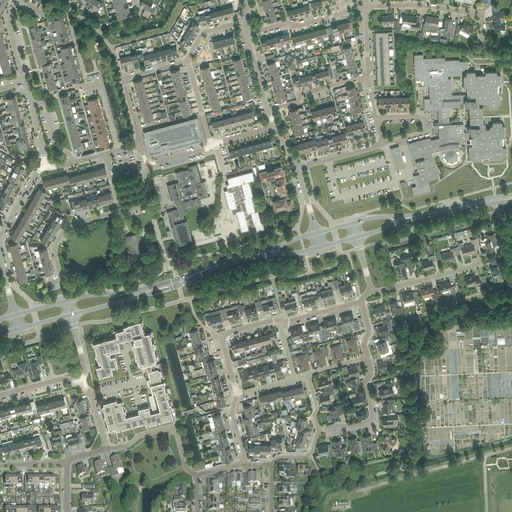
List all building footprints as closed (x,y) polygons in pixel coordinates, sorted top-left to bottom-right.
[(91,11),(96,0),(90,0),(88,5),(90,6),(88,9),(91,11)] [(97,0),(96,0),(91,11),(93,12),(95,8),(98,10),(102,2),(97,0)] [(148,0),(142,0),(141,2),(145,5),(144,8),(145,9),(152,12),(153,13),(155,10),(151,8),(150,8),(153,3),(153,2),(148,0)] [(324,6),(323,3),(322,0),(316,0),(318,8),(324,6)] [(118,19),(127,16),(126,13),(130,12),(129,10),(117,13),(118,19)] [(205,13),(204,10),(198,11),(201,23),(207,21),(205,13)] [(504,23),(503,13),(503,11),(493,12),(495,32),(501,32),(500,30),(505,29),(505,23),(504,23)] [(398,20),(394,20),(394,15),(388,16),(382,16),(382,23),(394,23),(394,28),(398,28),(398,20)] [(420,22),(416,22),(417,17),(405,15),(404,19),(403,19),(403,23),(411,24),(411,29),(419,30),(420,22)] [(430,32),(432,17),(426,16),(425,24),(423,24),(422,31),(430,32)] [(438,26),(439,18),(432,17),(430,32),(434,33),(434,32),(438,33),(439,26),(438,26)] [(50,28),(64,24),(63,18),(53,20),(54,24),(50,25),(50,28)] [(453,35),(455,27),(451,26),(452,20),(446,19),(444,29),(447,30),(447,34),(453,35)] [(188,26),(196,30),(199,25),(191,21),(188,26)] [(466,33),(470,35),(474,28),(464,22),(462,26),(457,25),(456,33),(458,34),(461,29),(463,31),(463,32),(466,33)] [(57,32),(66,30),(64,24),(50,28),(51,30),(56,29),(57,32)] [(42,27),(38,29),(37,25),(29,27),(31,33),(39,31),(43,30),(42,27)] [(340,35),(339,34),(337,25),(332,27),(329,28),(331,34),(331,37),(340,35)] [(193,35),(196,30),(188,26),(186,31),(193,35)] [(328,35),(331,34),(329,28),(326,29),(326,28),(321,30),(323,38),(328,36),(328,35)] [(54,39),(68,35),(66,30),(57,32),(57,36),(53,37),(54,39)] [(324,41),(323,38),(321,30),(315,31),(317,40),(318,42),(324,41)] [(40,37),(39,31),(31,33),(32,39),(40,37)] [(190,40),(193,35),(186,31),(183,36),(190,40)] [(313,44),(310,33),(304,34),(306,42),(306,43),(307,46),(313,44)] [(54,39),(54,42),(59,41),(60,44),(69,41),(68,35),(54,39)] [(187,45),(190,40),(183,36),(180,41),(187,45)] [(32,39),(34,46),(45,43),(44,40),(41,41),(40,37),(32,39)] [(46,42),(45,43),(34,46),(36,52),(44,49),(43,46),(47,45),(46,42)] [(342,55),(353,52),(351,46),(350,43),(339,46),(342,55)] [(58,56),(72,52),(70,46),(61,49),(62,52),(57,53),(58,56)] [(37,58),(45,56),(44,49),(36,52),(37,58)] [(148,52),(148,53),(147,50),(143,51),(143,54),(144,58),(145,62),(151,61),(148,52)] [(64,61),(74,58),(72,52),(58,56),(59,58),(63,57),(64,61)] [(346,59),(354,57),(353,52),(342,55),(343,60),(346,59)] [(493,126),(490,126),(490,129),(485,129),(485,124),(483,124),(483,108),(479,108),(479,103),(487,102),(487,105),(489,105),(490,109),(498,108),(498,105),(501,105),(500,94),(497,94),(497,83),(501,83),(500,75),(497,75),(497,72),(486,72),(486,75),(475,76),(475,72),(467,72),(467,76),(464,76),(464,87),(467,87),(467,95),(470,95),(470,97),(465,98),(465,95),(452,95),(451,79),(448,79),(448,76),(462,75),(462,69),(468,69),(468,61),(459,61),(459,60),(445,60),(445,58),(423,58),(423,54),(414,55),(415,80),(424,80),(424,86),(429,85),(430,99),(424,99),(425,110),(438,110),(439,123),(436,124),(436,126),(436,127),(437,127),(439,128),(439,138),(431,141),(430,138),(408,144),(414,165),(417,164),(421,177),(417,178),(419,186),(412,188),(414,195),(430,191),(428,181),(438,178),(431,152),(441,149),(442,152),(444,151),(444,152),(445,152),(446,152),(446,153),(445,157),(447,161),(452,163),(456,160),(458,155),(455,151),(456,150),(459,149),(459,147),(462,147),(461,136),(474,135),(475,138),(472,138),(472,146),(469,146),(470,157),(473,157),(473,161),(481,160),(481,157),(491,156),(492,159),(503,159),(503,156),(506,156),(506,147),(502,147),(502,137),(505,137),(504,126),(501,126),(501,122),(493,123),(493,126)] [(45,56),(37,58),(39,64),(47,62),(45,56)] [(61,68),(75,64),(74,58),(64,61),(65,64),(60,65),(61,68)] [(269,69),(277,67),(275,61),(278,60),(277,58),(266,61),(269,69)] [(0,62),(1,67),(9,65),(8,59),(0,61),(0,62)] [(44,71),(52,69),(50,63),(42,65),(44,71)] [(67,72),(77,70),(75,64),(61,68),(62,70),(66,69),(67,72)] [(9,65),(1,67),(3,74),(11,71),(9,65)] [(333,75),(331,70),(330,65),(324,67),(324,69),(322,70),(324,78),(330,77),(330,76),(333,75)] [(46,77),(54,75),(52,69),(44,71),(46,77)] [(64,79),(78,75),(77,70),(67,72),(68,75),(64,77),(64,79)] [(300,76),(301,76),(299,70),(296,71),(297,76),(292,77),(294,86),(303,84),(300,76)] [(47,84),(55,81),(54,75),(46,77),(47,84)] [(64,79),(65,82),(69,80),(70,84),(80,81),(78,75),(64,79)] [(55,81),(47,84),(49,90),(57,88),(55,81)] [(357,92),(357,93),(358,92),(358,89),(356,90),(355,86),(343,90),(343,92),(345,92),(346,92),(347,92),(348,95),(357,92)] [(358,96),(357,93),(357,92),(348,95),(344,96),(345,98),(347,98),(348,98),(349,97),(350,100),(350,101),(358,98),(360,98),(359,95),(358,96)] [(62,103),(70,101),(68,94),(60,97),(62,103)] [(7,105),(16,102),(15,96),(7,99),(7,98),(3,99),(3,102),(7,100),(8,104),(7,104),(7,105)] [(84,108),(99,104),(97,98),(88,101),(89,104),(84,106),(84,108)] [(351,106),(360,104),(362,104),(361,101),(359,102),(358,98),(350,101),(350,100),(346,101),(346,104),(348,103),(349,104),(350,103),(351,106)] [(64,109),(72,107),(70,101),(62,103),(64,109)] [(6,111),(18,108),(16,102),(7,105),(8,108),(5,108),(6,111)] [(91,112),(100,110),(99,104),(84,108),(85,110),(90,109),(91,112)] [(351,106),(347,107),(348,110),(350,109),(351,109),(352,109),(353,112),(363,109),(362,107),(361,107),(360,104),(351,106)] [(331,115),(329,106),(329,105),(327,105),(327,107),(323,108),(326,117),(327,121),(329,120),(329,118),(329,117),(328,116),(331,115)] [(326,117),(323,108),(323,106),(321,107),(321,109),(318,110),(320,118),(321,122),(323,122),(323,120),(323,119),(323,118),(326,117)] [(65,115),(73,113),(72,107),(64,109),(65,115)] [(291,117),(300,114),(299,111),(300,111),(301,110),(303,110),(302,107),(289,111),(290,114),(289,115),(289,117),(291,117)] [(88,120),(102,116),(100,110),(91,112),(92,116),(87,117),(88,120)] [(9,121),(21,118),(19,113),(11,115),(12,118),(8,119),(9,121)] [(67,121),(75,119),(73,113),(65,115),(67,121)] [(293,123),(301,120),(301,117),(302,117),(302,116),(304,116),(303,113),(300,114),(291,117),(292,120),(290,121),(291,123),(293,123)] [(94,124),(103,122),(102,116),(88,120),(88,122),(93,121),(94,124)] [(221,116),(217,118),(217,121),(220,129),(225,128),(222,119),(221,116)] [(197,117),(155,129),(156,134),(162,133),(166,150),(203,140),(197,117)] [(358,122),(360,131),(360,133),(363,132),(362,131),(366,130),(363,117),(360,118),(361,120),(360,121),(361,122),(358,122)] [(69,127),(77,125),(75,119),(67,121),(69,127)] [(294,129),(303,126),(302,123),(303,123),(304,122),(306,121),(305,119),(301,120),(293,123),(294,126),(292,127),(293,129),(294,129)] [(354,133),(352,124),(351,120),(349,121),(349,123),(349,124),(349,125),(346,126),(347,130),(344,131),(345,133),(346,137),(351,135),(351,134),(354,133)] [(91,131),(105,127),(103,122),(94,124),(95,127),(90,129),(91,131)] [(14,132),(25,129),(24,123),(22,124),(16,126),(17,129),(13,130),(14,132)] [(70,133),(78,131),(77,125),(69,127),(70,133)] [(294,135),(304,132),(304,129),(305,128),(306,128),(307,127),(307,125),(303,126),(294,129),(295,132),(293,132),(294,135)] [(97,136),(106,133),(105,127),(91,131),(91,134),(96,132),(97,136)] [(156,135),(156,134),(155,129),(143,132),(147,143),(158,140),(156,135)] [(80,137),(79,133),(82,132),(82,130),(78,131),(70,133),(72,139),(80,137)] [(345,133),(342,134),(342,133),(341,132),(341,130),(338,131),(339,134),(342,143),(345,142),(346,144),(348,143),(346,137),(345,133)] [(339,134),(336,135),(336,134),(335,134),(335,132),(332,132),(333,136),(334,136),(336,144),(339,144),(340,145),(342,145),(342,143),(339,134)] [(94,143),(108,139),(106,133),(97,136),(98,139),(93,140),(94,143)] [(161,151),(166,150),(162,133),(156,134),(156,135),(158,140),(159,146),(161,151)] [(334,136),(333,136),(331,137),(330,136),(330,135),(329,133),(327,134),(328,138),(330,146),(334,145),(334,147),(336,146),(336,144),(334,136)] [(17,143),(20,142),(28,140),(27,135),(19,137),(20,140),(16,141),(17,143)] [(328,138),(325,138),(324,138),(324,137),(323,135),(321,135),(322,139),(324,148),(328,147),(328,148),(331,148),(330,146),(328,138)] [(316,139),(313,140),(312,139),(312,138),(311,136),(309,137),(310,141),(312,149),(316,148),(316,150),(319,149),(316,139)] [(322,139),(319,140),(319,139),(318,138),(318,136),(315,137),(316,139),(319,149),(322,148),(323,150),(325,149),(324,148),(322,139)] [(82,143),(80,137),(72,139),(74,145),(82,143)] [(310,141),(307,141),(307,140),(306,140),(305,138),(303,138),(304,142),(306,151),(310,150),(310,151),(313,151),(312,149),(310,141)] [(94,143),(95,145),(99,144),(100,147),(110,145),(108,139),(94,143)] [(304,142),(301,143),(300,142),(300,141),(299,139),(297,140),(300,152),(304,151),(304,153),(307,152),(306,151),(304,142)] [(28,140),(20,142),(22,148),(23,150),(29,149),(28,146),(30,146),(28,140)] [(148,149),(159,146),(158,140),(147,143),(148,149)] [(82,150),(83,149),(82,145),(85,145),(85,142),(82,143),(74,145),(75,151),(76,151),(82,150)] [(150,154),(161,151),(159,146),(148,149),(150,154)] [(396,170),(398,170),(404,168),(399,147),(391,149),(396,170)] [(209,174),(215,172),(211,161),(206,162),(209,174)] [(12,169),(21,174),(24,169),(17,165),(16,166),(13,165),(11,168),(12,169)] [(199,180),(200,180),(196,165),(188,167),(189,169),(184,171),(184,170),(176,172),(179,182),(168,185),(172,200),(175,199),(175,201),(178,210),(173,211),(173,210),(167,211),(169,217),(169,218),(170,217),(173,226),(171,226),(175,239),(179,238),(180,244),(192,241),(187,220),(185,221),(183,211),(186,210),(186,209),(200,205),(202,204),(201,198),(209,196),(204,181),(200,182),(199,180)] [(101,177),(107,175),(105,167),(99,169),(101,177)] [(260,173),(262,181),(283,175),(281,167),(260,173)] [(8,171),(7,173),(18,179),(21,174),(12,169),(10,172),(9,171),(8,171)] [(95,179),(101,177),(99,169),(93,171),(95,179)] [(89,180),(95,179),(93,171),(87,172),(89,180)] [(253,197),(249,182),(255,180),(253,171),(227,178),(228,184),(226,184),(228,190),(224,191),(229,210),(232,209),(233,215),(237,214),(241,232),(249,230),(249,228),(252,227),(253,229),(253,230),(256,229),(256,231),(264,229),(259,210),(255,211),(252,197),(253,197)] [(83,182),(89,180),(87,172),(81,174),(83,182)] [(15,184),(18,179),(7,173),(6,175),(10,177),(8,180),(15,184)] [(77,183),(83,182),(81,174),(74,176),(77,183)] [(57,185),(64,184),(61,176),(55,178),(57,185)] [(70,185),(77,183),(74,176),(68,177),(69,182),(70,185)] [(51,187),(57,185),(55,178),(49,179),(51,187)] [(285,184),(286,184),(284,178),(276,181),(277,184),(276,185),(277,188),(285,186),(285,184)] [(45,189),(51,187),(49,179),(43,181),(45,189)] [(17,185),(15,184),(8,180),(6,183),(5,182),(3,184),(14,190),(17,185)] [(11,195),(14,190),(3,184),(2,186),(6,188),(4,191),(11,195)] [(288,193),(287,188),(286,188),(285,186),(277,188),(278,192),(279,192),(280,195),(288,193)] [(43,197),(46,192),(39,188),(35,193),(43,197)] [(0,194),(8,200),(11,195),(4,191),(2,194),(0,192),(0,194)] [(104,194),(106,202),(112,200),(110,192),(104,194)] [(40,203),(43,197),(35,193),(32,199),(40,203)] [(0,201),(5,204),(8,200),(0,194),(0,201)] [(104,194),(98,196),(100,203),(106,202),(104,194)] [(94,205),(100,203),(98,196),(92,197),(94,205)] [(88,207),(94,205),(92,197),(86,199),(88,207)] [(36,208),(40,203),(32,199),(29,204),(36,208)] [(80,201),(79,201),(79,199),(77,199),(77,201),(74,202),(73,201),(70,202),(71,208),(75,207),(76,210),(82,208),(80,201)] [(82,208),(88,207),(86,199),(80,201),(82,208)] [(293,210),(291,202),(287,203),(286,200),(282,201),(283,202),(274,205),(276,211),(286,208),(287,212),(293,210)] [(33,214),(36,208),(29,204),(26,210),(33,214)] [(30,219),(33,214),(26,210),(23,215),(30,219)] [(54,212),(51,218),(60,223),(63,217),(61,216),(62,214),(62,213),(56,210),(54,212)] [(27,225),(30,219),(23,215),(20,221),(27,225)] [(57,229),(60,223),(51,218),(50,220),(52,221),(50,224),(57,229)] [(24,230),(27,225),(20,221),(17,226),(24,230)] [(54,234),(57,229),(50,224),(47,230),(54,234)] [(21,236),(24,230),(17,226),(14,232),(21,236)] [(51,239),(54,234),(47,230),(43,235),(51,239)] [(18,241),(21,236),(14,232),(10,237),(18,241)] [(129,255),(144,251),(139,233),(131,235),(129,236),(124,237),(129,255)] [(487,252),(495,250),(493,246),(497,245),(494,234),(488,235),(489,241),(485,242),(487,252)] [(47,245),(51,239),(43,235),(40,241),(47,245)] [(459,250),(462,249),(464,255),(471,253),(472,254),(476,253),(475,250),(479,249),(476,239),(470,240),(472,244),(464,246),(462,242),(458,243),(459,250)] [(11,251),(19,249),(17,243),(9,245),(11,251)] [(453,256),(458,254),(456,247),(450,249),(451,251),(441,254),(443,261),(454,258),(453,256)] [(40,256),(48,254),(47,248),(39,250),(40,256)] [(13,257),(21,255),(19,249),(11,251),(13,257)] [(42,262),(50,260),(48,254),(40,256),(42,262)] [(14,263),(22,261),(21,255),(13,257),(14,263)] [(434,255),(428,257),(429,260),(422,262),(424,270),(434,267),(432,262),(436,261),(434,255)] [(410,272),(414,271),(410,256),(401,259),(402,262),(394,264),(396,273),(398,272),(399,276),(407,274),(404,266),(408,265),(410,272)] [(41,269),(52,266),(50,260),(42,262),(43,266),(40,267),(41,269)] [(498,266),(501,265),(499,260),(492,261),(494,267),(490,268),(493,278),(500,276),(498,266)] [(16,269),(24,267),(22,261),(14,263),(16,269)] [(45,275),(53,272),(52,266),(41,269),(42,272),(44,271),(45,275)] [(17,276),(26,273),(24,267),(16,269),(17,276)] [(19,282),(27,280),(26,273),(17,276),(19,282)] [(79,280),(79,278),(78,275),(72,276),(73,279),(73,281),(75,285),(80,283),(79,280)] [(476,285),(481,284),(479,277),(476,278),(475,275),(465,278),(467,286),(476,283),(476,285)] [(345,284),(347,294),(353,292),(351,285),(354,284),(352,279),(347,280),(348,283),(345,284)] [(347,294),(345,284),(341,285),(341,282),(338,282),(338,280),(334,281),(334,283),(336,289),(340,288),(342,295),(347,294)] [(328,285),(325,286),(326,289),(329,299),(334,297),(332,290),(336,289),(334,283),(334,281),(328,283),(328,285)] [(451,294),(456,293),(454,286),(451,286),(450,282),(440,285),(442,292),(450,290),(451,294)] [(329,299),(326,289),(323,290),(322,286),(316,288),(316,290),(317,294),(321,293),(323,300),(329,299)] [(433,298),(439,297),(437,290),(434,291),(432,287),(421,290),(423,298),(432,295),(433,298)] [(318,296),(317,294),(316,290),(313,291),(312,290),(307,292),(308,296),(311,306),(316,304),(314,297),(318,296)] [(290,301),(292,311),(298,309),(296,302),(299,301),(296,292),(291,294),(293,300),(290,301)] [(415,304),(419,303),(417,297),(414,298),(412,292),(402,295),(404,303),(414,301),(415,304)] [(311,306),(308,296),(305,297),(304,294),(298,295),(300,301),(303,300),(305,307),(311,306)] [(292,311),(290,301),(286,302),(285,296),(279,298),(282,309),(286,308),(287,312),(292,311)] [(274,304),(277,303),(276,297),(267,299),(270,312),(276,310),(274,304)] [(265,313),(270,312),(267,299),(258,301),(260,308),(263,307),(265,313)] [(256,308),(260,308),(258,301),(255,302),(256,306),(250,308),(253,316),(258,315),(256,308)] [(396,314),(403,312),(402,306),(399,307),(397,301),(390,303),(392,312),(391,312),(392,316),(397,315),(396,314)] [(242,310),(241,306),(240,304),(237,305),(237,306),(232,307),(233,311),(235,319),(240,318),(238,311),(242,310)] [(253,316),(250,308),(245,309),(244,305),(241,306),(242,310),(242,312),(246,311),(247,318),(253,316)] [(379,307),(373,309),(376,317),(386,314),(386,316),(389,315),(387,306),(384,307),(384,305),(379,306),(379,307)] [(233,311),(232,311),(231,307),(226,309),(226,308),(223,309),(224,315),(228,314),(229,321),(235,319),(233,311)] [(221,316),(224,315),(223,309),(219,310),(219,311),(214,312),(217,324),(223,323),(221,316)] [(212,326),(217,324),(214,312),(209,313),(205,314),(207,320),(210,319),(212,326)] [(359,329),(358,326),(359,326),(357,320),(354,321),(352,313),(347,315),(349,324),(352,323),(354,328),(354,327),(355,330),(359,329)] [(347,325),(349,324),(347,315),(341,316),(343,324),(340,325),(342,332),(343,334),(349,332),(347,325)] [(342,332),(340,325),(337,326),(335,318),(330,319),(332,329),(336,328),(337,333),(342,332)] [(329,330),(332,329),(330,319),(324,321),(326,329),(323,329),(326,338),(331,336),(329,330)] [(157,359),(150,333),(144,334),(141,321),(128,324),(128,325),(124,326),(125,329),(113,332),(114,338),(94,343),(99,363),(102,363),(102,365),(97,367),(100,377),(113,373),(112,367),(118,366),(115,355),(114,356),(113,353),(113,352),(121,349),(119,342),(131,338),(133,342),(135,351),(139,364),(142,363),(143,366),(146,365),(150,380),(147,381),(148,387),(150,386),(153,394),(155,393),(160,411),(151,414),(149,407),(143,408),(138,410),(139,414),(126,418),(121,402),(117,403),(117,400),(103,404),(104,407),(103,407),(109,430),(116,429),(116,431),(146,423),(146,426),(173,419),(163,382),(161,383),(160,377),(162,377),(160,371),(159,372),(158,370),(152,372),(150,364),(156,362),(156,360),(157,359)] [(388,327),(392,326),(390,321),(383,322),(384,326),(378,327),(380,334),(389,332),(388,327)] [(326,338),(323,329),(321,330),(318,322),(313,324),(315,333),(319,333),(320,339),(326,338)] [(312,334),(315,333),(313,324),(307,325),(309,333),(307,334),(308,340),(313,338),(312,334)] [(196,330),(195,327),(195,325),(185,328),(187,333),(189,332),(191,337),(199,335),(198,329),(196,330)] [(301,327),(296,329),(299,340),(302,340),(303,341),(308,340),(307,334),(304,335),(301,327)] [(292,338),(290,339),(291,345),(296,343),(296,341),(299,340),(296,329),(290,330),(292,338)] [(267,344),(272,342),(272,339),(274,338),(273,332),(264,334),(267,344)] [(261,345),(267,344),(264,334),(259,336),(261,345)] [(199,335),(191,337),(192,342),(191,342),(192,345),(201,343),(199,335)] [(355,341),(358,340),(357,335),(351,337),(351,340),(347,341),(350,355),(359,353),(355,341)] [(256,347),(261,345),(259,336),(253,337),(256,347)] [(250,348),(256,347),(253,337),(248,339),(250,348)] [(378,349),(387,346),(386,341),(389,340),(388,337),(382,338),(383,341),(376,343),(378,349)] [(245,350),(250,348),(248,339),(242,340),(245,350)] [(239,351),(245,350),(242,340),(237,342),(239,351)] [(234,353),(239,351),(237,342),(231,343),(234,353)] [(201,343),(192,345),(193,348),(194,348),(195,353),(204,351),(201,343)] [(341,352),(344,351),(342,344),(339,344),(339,346),(331,348),(335,362),(343,359),(341,352)] [(324,357),(327,356),(324,346),(320,348),(320,351),(314,352),(318,366),(326,364),(324,357)] [(387,346),(378,349),(379,354),(386,352),(387,355),(392,353),(392,350),(388,351),(387,346)] [(196,362),(202,360),(204,360),(203,357),(205,356),(204,351),(195,353),(196,358),(195,359),(196,362)] [(282,361),(277,362),(277,361),(277,359),(276,353),(271,354),(272,357),(274,363),(276,373),(282,371),(281,368),(284,367),(282,361)] [(307,361),(310,360),(308,353),(305,354),(305,355),(297,357),(301,371),(309,369),(307,361)] [(38,363),(42,362),(40,355),(36,357),(37,360),(30,362),(33,374),(41,372),(38,363)] [(386,363),(390,362),(388,357),(382,358),(383,361),(378,363),(380,371),(388,368),(386,363)] [(204,368),(216,365),(214,360),(213,360),(212,358),(204,360),(202,360),(204,368)] [(15,379),(30,375),(26,363),(18,365),(19,369),(12,371),(15,379)] [(271,375),(276,373),(274,363),(268,365),(271,375)] [(216,365),(204,368),(206,374),(206,373),(207,376),(208,376),(216,374),(216,371),(217,371),(216,365)] [(265,376),(271,375),(268,365),(263,366),(265,376)] [(260,378),(265,376),(263,366),(257,368),(260,378)] [(345,381),(346,381),(353,379),(352,376),(357,374),(355,367),(348,369),(350,376),(344,378),(345,381)] [(254,379),(260,378),(257,368),(252,369),(254,379)] [(246,371),(244,371),(243,369),(238,370),(238,373),(241,372),(243,382),(249,381),(246,371)] [(249,381),(254,379),(252,369),(246,371),(249,381)] [(9,381),(12,380),(10,373),(4,375),(4,376),(0,377),(0,386),(10,383),(9,381)] [(212,384),(220,382),(219,376),(217,377),(216,374),(208,376),(209,379),(210,379),(212,384)] [(325,391),(333,389),(331,382),(329,383),(328,379),(318,382),(320,388),(324,387),(325,391)] [(353,379),(346,381),(346,382),(347,386),(351,385),(352,390),(360,388),(357,380),(354,382),(353,379)] [(213,393),(221,390),(220,387),(222,387),(220,382),(212,384),(213,389),(212,389),(213,393)] [(393,382),(386,384),(387,388),(380,390),(382,397),(393,394),(391,387),(394,386),(393,382)] [(308,395),(306,389),(304,390),(303,387),(297,388),(300,397),(302,397),(301,396),(305,395),(305,396),(308,395)] [(300,399),(300,397),(297,388),(292,389),(294,398),(298,397),(298,399),(300,399)] [(325,391),(322,391),(323,396),(319,397),(321,403),(331,401),(329,395),(334,393),(333,389),(325,391)] [(216,400),(225,398),(223,393),(222,393),(221,390),(213,393),(214,396),(215,395),(216,400)] [(356,405),(364,403),(362,395),(356,397),(355,394),(349,396),(351,401),(354,400),(356,405)] [(267,407),(269,407),(266,395),(260,396),(261,398),(259,399),(260,404),(262,403),(262,405),(266,404),(267,407)] [(74,407),(85,404),(83,399),(78,400),(77,397),(71,399),(72,402),(74,401),(75,404),(74,404),(73,405),(74,407)] [(217,409),(225,407),(224,404),(226,403),(225,398),(216,400),(218,406),(216,406),(217,409)] [(392,407),(394,407),(393,399),(382,400),(382,404),(384,404),(384,411),(392,411),(392,407)] [(27,411),(32,410),(33,414),(37,413),(35,406),(31,407),(30,400),(24,402),(27,411)] [(245,412),(254,410),(254,408),(253,408),(252,405),(253,405),(252,402),(246,403),(247,406),(244,407),(245,412)] [(84,413),(84,410),(86,410),(85,404),(74,407),(74,409),(75,409),(76,409),(77,412),(75,412),(76,415),(84,413)] [(331,415),(328,416),(328,417),(328,420),(329,420),(332,419),(332,420),(339,418),(338,412),(342,411),(341,404),(333,406),(334,409),(330,410),(331,415)] [(358,418),(367,416),(365,408),(362,409),(361,407),(351,409),(352,414),(357,412),(358,418)] [(214,422),(222,420),(221,414),(219,415),(218,412),(210,414),(211,417),(212,417),(214,422)] [(88,415),(85,416),(84,413),(76,415),(77,418),(79,418),(80,423),(89,421),(88,415)] [(298,423),(307,425),(308,423),(307,423),(307,419),(303,418),(304,415),(298,414),(297,417),(299,417),(298,423)] [(398,420),(397,414),(387,415),(387,418),(383,419),(383,423),(385,423),(385,426),(389,426),(389,427),(394,427),(393,420),(398,420)] [(252,418),(253,418),(255,417),(255,416),(252,416),(246,418),(246,417),(243,418),(244,424),(253,422),(252,418)] [(215,430),(224,428),(222,420),(214,422),(215,427),(214,427),(215,430)] [(89,430),(88,427),(91,426),(89,421),(80,423),(82,428),(80,429),(80,432),(89,430)] [(307,425),(298,423),(295,422),(293,427),(296,428),(300,429),(305,430),(305,427),(307,427),(307,425)] [(252,436),(257,435),(257,432),(255,432),(254,429),(256,428),(255,426),(246,429),(247,434),(251,433),(252,436)] [(227,436),(225,432),(224,428),(215,430),(216,433),(217,433),(218,438),(227,436)] [(300,429),(296,428),(295,433),(299,434),(307,436),(308,433),(309,433),(309,431),(305,430),(300,429)] [(54,436),(57,444),(62,443),(59,435),(62,434),(61,430),(53,432),(54,436)] [(393,447),(396,440),(390,436),(391,433),(384,430),(382,434),(385,436),(382,442),(385,443),(383,447),(388,450),(390,446),(393,447)] [(77,435),(72,437),(74,446),(80,444),(79,442),(82,442),(80,432),(77,433),(77,435)] [(57,444),(54,436),(52,436),(51,433),(45,434),(47,439),(50,438),(52,446),(57,444)] [(36,446),(34,437),(33,435),(28,437),(29,438),(31,448),(36,446)] [(74,446),(72,437),(66,438),(66,436),(63,437),(65,443),(67,442),(69,447),(74,446)] [(216,448),(229,444),(227,436),(218,438),(215,439),(217,444),(215,445),(216,448)] [(374,452),(378,451),(377,443),(372,444),(371,436),(363,438),(365,449),(373,447),(374,452)] [(276,440),(276,449),(278,449),(278,448),(282,448),(282,443),(285,443),(285,437),(282,437),(282,440),(276,440)] [(306,442),(297,439),(294,438),(294,439),(294,440),(292,446),(293,447),(294,447),(298,448),(299,446),(304,447),(305,443),(306,444),(306,442)] [(359,453),(363,452),(361,445),(358,446),(356,438),(349,440),(351,451),(359,450),(359,453)] [(342,456),(347,455),(346,448),(342,448),(341,441),(333,443),(335,454),(341,453),(342,456)] [(231,452),(230,448),(229,444),(216,448),(217,451),(218,450),(220,456),(223,455),(231,452)] [(330,456),(333,455),(331,445),(327,446),(327,445),(319,446),(321,455),(329,453),(330,456)] [(231,458),(233,458),(231,452),(223,455),(224,460),(223,460),(224,463),(232,461),(231,458)] [(109,468),(111,474),(111,477),(118,475),(117,470),(123,469),(119,456),(111,458),(113,467),(109,468)] [(111,474),(109,468),(104,470),(102,461),(94,463),(97,475),(100,474),(101,477),(111,474)] [(294,477),(294,470),(290,470),(290,465),(279,465),(279,466),(278,466),(278,469),(279,469),(279,472),(285,472),(285,474),(286,475),(287,475),(287,477),(294,477)] [(305,476),(311,476),(312,475),(312,470),(308,470),(308,465),(298,465),(298,472),(305,472),(305,476)] [(84,477),(89,475),(87,469),(84,469),(83,466),(77,468),(79,475),(84,474),(84,477)] [(232,483),(236,483),(236,474),(230,474),(230,475),(227,475),(227,487),(232,487),(232,483)] [(245,487),(245,475),(242,475),(242,474),(236,474),(236,483),(241,483),(241,488),(245,488),(245,487)] [(250,483),(254,483),(254,474),(248,474),(248,475),(245,475),(245,487),(250,487),(250,483)] [(55,476),(55,475),(49,475),(49,485),(55,485),(55,484),(59,484),(59,476),(55,476)] [(208,489),(219,489),(219,480),(207,480),(207,484),(208,484),(208,489)] [(294,487),(294,486),(294,482),(287,482),(287,485),(279,485),(279,493),(290,493),(290,490),(293,490),(294,489),(294,487)] [(184,484),(176,484),(176,489),(179,489),(179,497),(174,497),(174,501),(179,501),(179,500),(182,500),(182,497),(187,497),(187,488),(184,488),(184,484)] [(219,497),(219,489),(208,489),(208,494),(207,494),(207,497),(219,497)] [(99,494),(99,490),(91,490),(91,494),(82,494),(82,502),(93,502),(93,494),(99,494)] [(259,498),(259,495),(252,495),(247,495),(247,500),(249,500),(249,504),(250,504),(260,504),(260,498),(259,498)] [(279,507),(290,507),(290,500),(293,500),(293,503),(294,503),(294,496),(287,496),(287,499),(279,499),(279,507)] [(219,505),(219,497),(207,497),(207,500),(208,500),(208,505),(219,505)] [(172,501),(172,508),(176,508),(175,511),(186,511),(187,505),(179,505),(179,501),(174,501),(172,501)]
